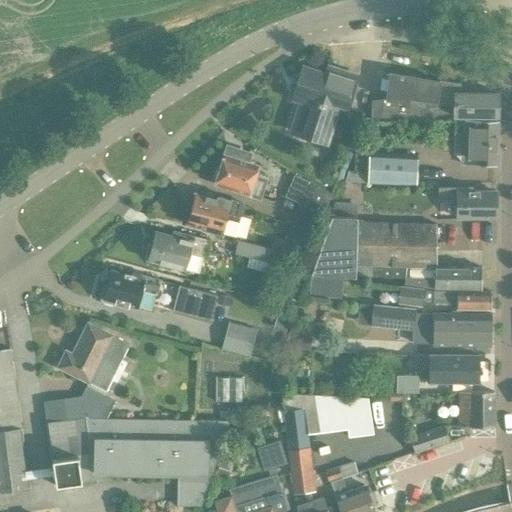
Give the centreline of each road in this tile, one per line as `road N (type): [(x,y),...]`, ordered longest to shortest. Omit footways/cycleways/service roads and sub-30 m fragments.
road 1 (tertiary): [(511,434),(511,0)]
road 2 (unclassified): [(0,205),(265,36),(346,11)]
